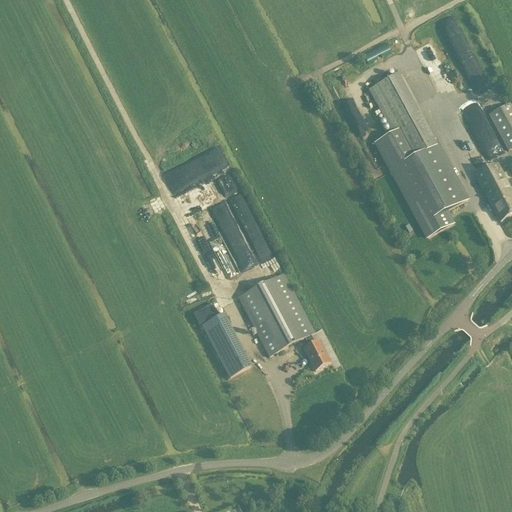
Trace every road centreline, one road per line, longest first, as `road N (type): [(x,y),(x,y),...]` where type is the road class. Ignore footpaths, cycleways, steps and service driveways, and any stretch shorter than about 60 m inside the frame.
road 1 (track): [(68,0),(147,156),(227,287),(0,392)]
road 2 (track): [(460,0),(293,83),(424,315),(449,324)]
road 3 (unclassified): [(45,511),(180,471),(312,459),(349,432),(456,315)]
road 4 (track): [(442,145),(389,0)]
